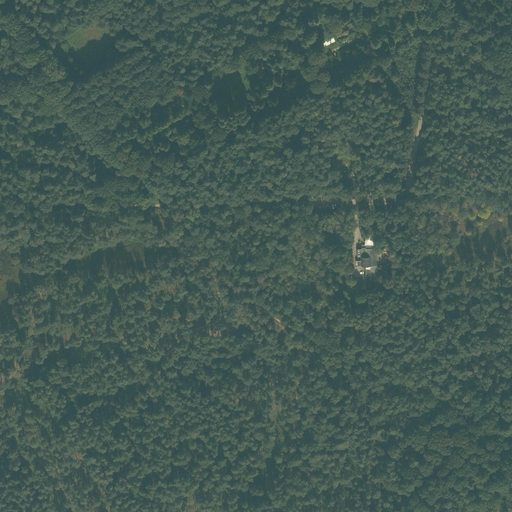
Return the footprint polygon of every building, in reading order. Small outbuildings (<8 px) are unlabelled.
[(347,30),(335,36),(337,40),(349,34),(347,30)] [(335,36),(322,43),(324,47),(337,40),(335,36)] [(256,77),(263,78),(264,70),(272,71),(273,65),(257,62),(256,69),(257,69),(256,77)] [(370,257),(371,265),(377,265),(379,265),(378,248),(366,248),(366,247),(362,247),(362,248),(357,249),(357,256),(361,256),(361,257),(370,257)] [(361,257),(361,260),(362,265),(366,265),(370,265),(371,265),(370,257),(361,257)]
